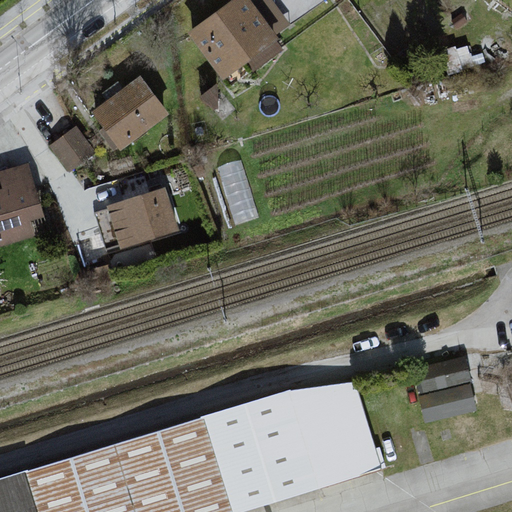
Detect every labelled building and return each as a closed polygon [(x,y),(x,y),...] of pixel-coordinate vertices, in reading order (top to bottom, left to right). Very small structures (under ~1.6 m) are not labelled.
[(244,0),(222,0),(183,30),(219,77),(241,60),(251,73),(283,49),(271,34),(288,22),(271,0),(255,0),(249,5),(244,0)] [(135,75),(89,111),(119,150),(166,115),(135,75)] [(72,124),(48,143),(68,169),(92,151),(72,124)] [(0,244),(47,230),(27,164),(0,172),(0,187),(0,188),(0,244)] [(171,230),(158,191),(104,208),(116,247),(171,230)] [(464,355),(411,368),(418,394),(471,382),(464,355)] [(353,372),(0,478),(0,511),(240,511),(382,469),(355,378),(353,372)] [(470,384),(417,397),(423,423),(476,411),(475,405),(473,396),(470,384)]
